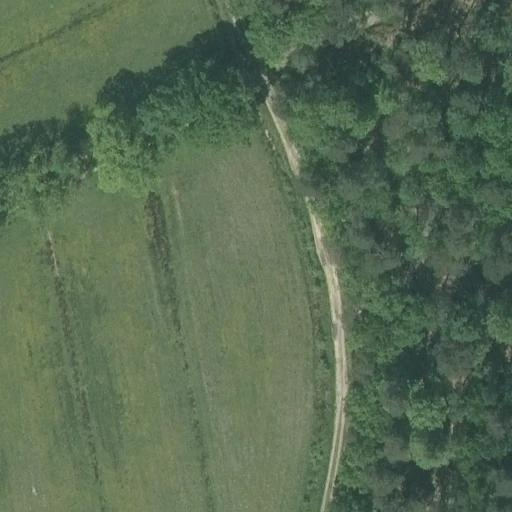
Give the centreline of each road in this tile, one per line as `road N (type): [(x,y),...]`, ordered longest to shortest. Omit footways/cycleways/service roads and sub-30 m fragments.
road 1 (track): [(429,0),(0,200)]
road 2 (track): [(261,82),(306,208),(332,360),(312,511)]
